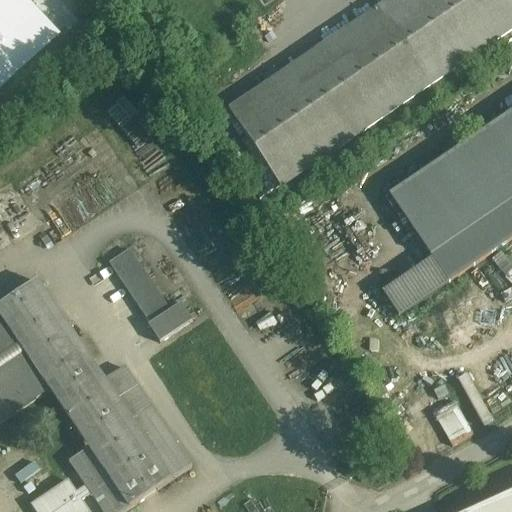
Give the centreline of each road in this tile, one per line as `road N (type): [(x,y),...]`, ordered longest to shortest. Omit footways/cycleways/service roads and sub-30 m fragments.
road 1 (unknown): [(347,511),(221,305),(168,234),(141,215),(125,215),(59,259)]
road 2 (unclassified): [(511,434),(371,511)]
